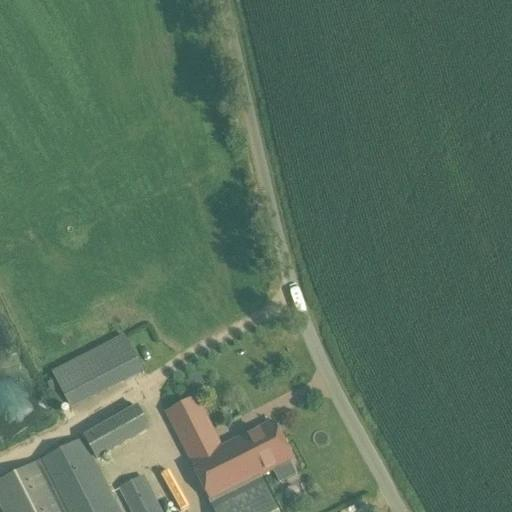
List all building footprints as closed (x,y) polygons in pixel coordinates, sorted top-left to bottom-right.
[(71,412),(144,375),(124,336),(51,374),(71,412)] [(168,413),(216,511),(276,511),(261,478),(294,461),(275,422),(222,449),(197,398),(168,413)] [(96,461),(150,430),(137,407),(83,437),(96,461)] [(0,503),(4,511),(120,511),(84,440),(0,483),(0,503)] [(123,487),(136,511),(158,511),(141,478),(123,487)]
